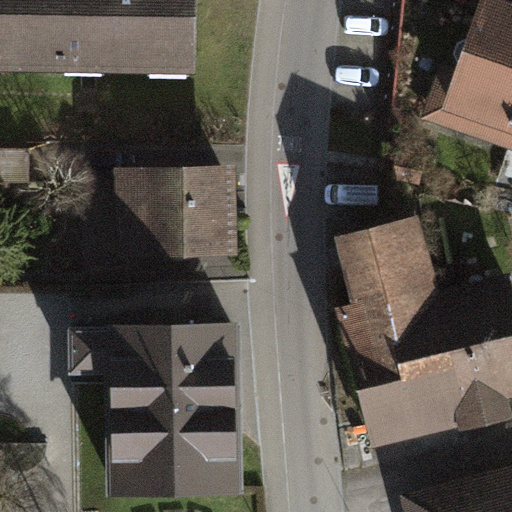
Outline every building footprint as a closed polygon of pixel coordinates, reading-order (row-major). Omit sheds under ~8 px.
[(0,0),(0,60),(192,63),(193,0),(0,0)] [(511,124),(511,8),(488,0),(487,0),(482,15),(438,0),(405,0),(393,127),(438,142),(451,103),(511,124)] [(30,148),(0,147),(0,181),(30,181),(30,148)] [(423,160),(399,156),(395,176),(419,180),(423,160)] [(223,171),(135,173),(136,230),(145,230),(146,251),(184,251),(225,250),(223,171)] [(341,309),(370,425),(511,389),(511,299),(507,280),(435,298),(417,226),(344,244),(359,304),(341,309)] [(160,326),(71,328),(72,371),(114,370),(116,490),(236,488),(232,325),(186,326),(186,313),(174,313),(160,313),(160,326)] [(511,511),(511,493),(441,511),(511,511)]
